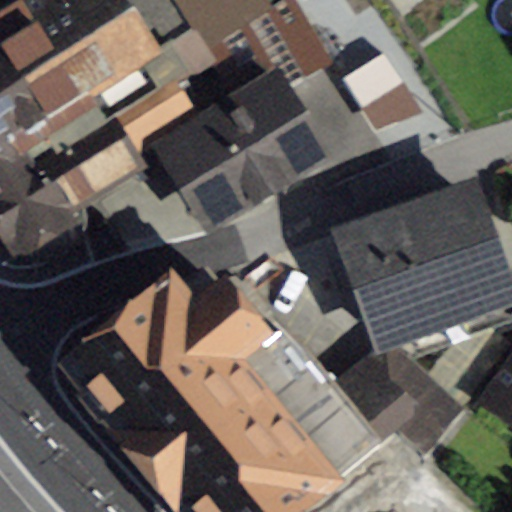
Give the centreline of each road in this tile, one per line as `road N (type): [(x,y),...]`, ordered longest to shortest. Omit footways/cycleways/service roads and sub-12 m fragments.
road 1 (residential): [(0,329),(61,287),(255,235),(511,143)]
road 2 (secondary): [(0,363),(118,511)]
